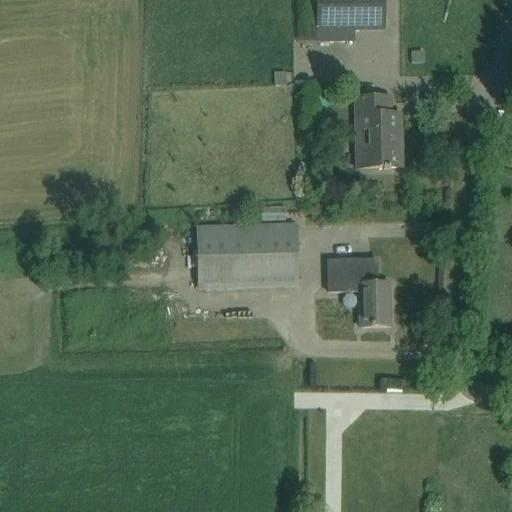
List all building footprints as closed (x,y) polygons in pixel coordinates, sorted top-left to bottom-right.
[(383,27),(383,0),(315,0),(316,44),(354,44),(354,27),(383,27)] [(400,169),(399,116),(389,116),(389,99),(354,100),(355,118),(361,118),(362,169),(356,169),(356,170),(400,169)] [(297,287),(295,227),(196,231),(197,291),(297,287)] [(388,285),(383,285),(376,285),(376,261),(326,262),(327,294),(358,293),(359,329),(389,328),(388,285)] [(345,430),(345,420),(317,420),(310,420),(310,430),(345,430)] [(411,422),(411,442),(427,443),(428,422),(411,422)] [(351,485),(351,444),(342,444),(342,476),(318,476),(319,444),(310,444),(310,485),(342,485),(351,485)]
